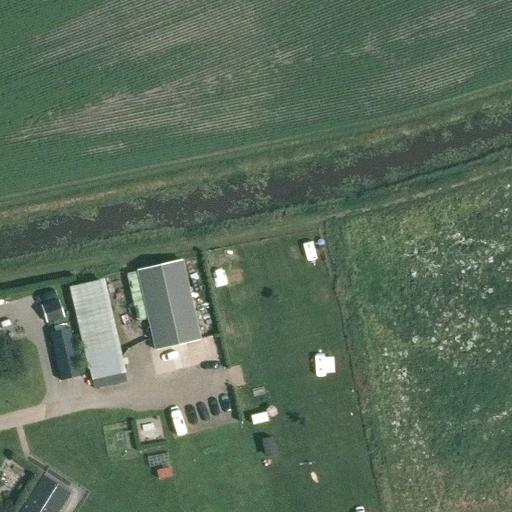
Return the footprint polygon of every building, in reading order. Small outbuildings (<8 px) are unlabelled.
[(187,262),(140,272),(158,352),(204,341),(187,262)] [(123,374),(102,280),(66,288),(87,382),(123,374)] [(42,303),(47,322),(64,318),(59,302),(55,303),(54,300),(42,303)] [(47,334),(57,382),(77,378),(68,330),(47,334)] [(125,421),(110,422),(111,449),(126,448),(125,421)] [(42,477),(20,511),(58,511),(70,494),(42,477)]
